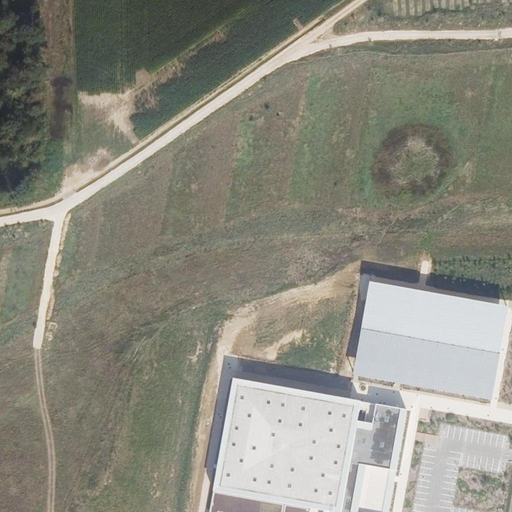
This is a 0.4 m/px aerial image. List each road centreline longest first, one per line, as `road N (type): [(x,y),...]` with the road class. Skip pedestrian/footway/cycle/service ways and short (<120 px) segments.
road 1 (track): [(55,204),(288,50)]
road 2 (track): [(288,50),(370,35),(511,33)]
road 3 (track): [(40,334),(55,204)]
